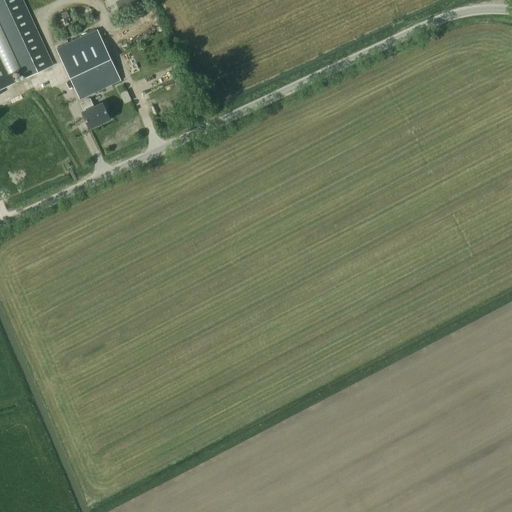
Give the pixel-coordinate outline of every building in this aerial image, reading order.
[(53,65),(23,0),(0,0),(0,31),(19,72),(23,71),(26,78),(53,65)] [(124,0),(118,3),(122,12),(138,4),(136,0),(124,0)] [(55,17),(59,25),(71,19),(68,11),(55,17)] [(80,100),(87,96),(98,91),(117,81),(118,82),(121,81),(97,29),(56,49),(70,78),(80,100)] [(0,90),(15,83),(0,50),(0,90)] [(125,103),(131,100),(127,91),(121,93),(125,103)] [(104,102),(79,113),(89,134),(113,123),(104,102)]
